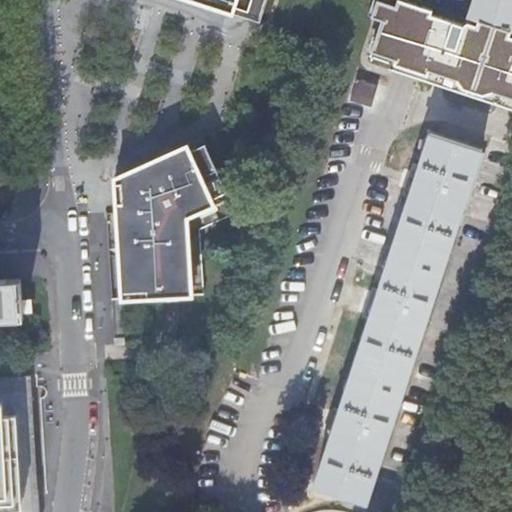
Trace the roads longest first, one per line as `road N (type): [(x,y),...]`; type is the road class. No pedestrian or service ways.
road 1 (residential): [(427,0),(247,468),(251,511)]
road 2 (residential): [(70,511),(79,443),(64,227)]
road 3 (residential): [(64,227),(49,0)]
